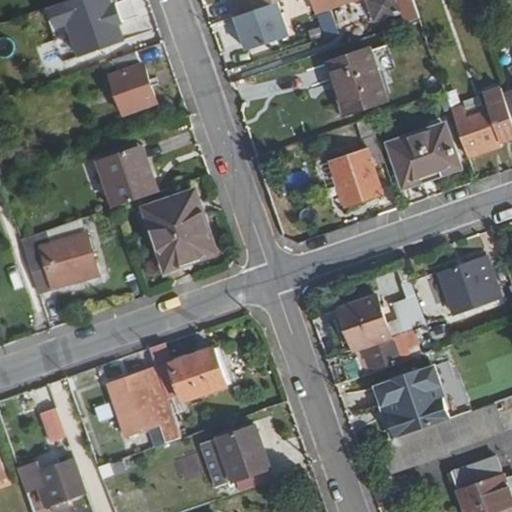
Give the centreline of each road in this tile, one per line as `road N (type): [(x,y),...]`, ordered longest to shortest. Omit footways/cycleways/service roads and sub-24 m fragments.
road 1 (residential): [(272,279),(172,0)]
road 2 (residential): [(272,279),(0,374)]
road 3 (residential): [(272,279),(511,194)]
road 4 (residential): [(354,511),(272,279)]
